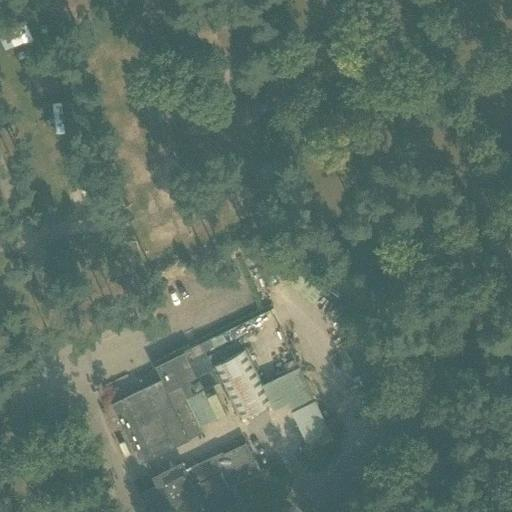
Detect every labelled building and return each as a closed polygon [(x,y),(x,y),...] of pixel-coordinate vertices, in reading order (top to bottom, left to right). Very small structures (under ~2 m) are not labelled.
[(511,18),(511,3),(491,2),(490,17),(511,18)] [(442,49),(450,36),(412,12),(404,25),(442,49)] [(312,17),(297,15),(289,59),(304,61),(312,17)] [(0,35),(0,46),(16,37),(11,29),(0,35)] [(100,32),(77,40),(83,58),(106,50),(100,32)] [(421,75),(422,60),(377,58),(376,73),(421,75)] [(340,70),(327,62),(303,100),(316,108),(340,70)] [(511,89),(511,72),(478,87),(484,101),(511,89)] [(358,113),(345,105),(321,143),(334,151),(358,113)] [(466,123),(467,107),(422,105),(421,121),(466,123)] [(511,145),(511,127),(499,120),(491,133),(511,145)] [(504,174),(491,166),(467,204),(480,212),(504,174)] [(336,180),(320,183),(324,205),(340,202),(336,180)] [(388,267),(389,251),(344,249),(343,265),(388,267)] [(232,356),(213,366),(241,419),(272,403),(245,349),(232,356)] [(162,380),(130,396),(112,404),(136,456),(137,456),(139,462),(158,453),(203,432),(186,397),(202,390),(186,357),(183,352),(155,366),(162,380)] [(299,375),(278,383),(282,397),(303,439),(279,448),(288,469),(336,447),(310,404),(299,375)] [(147,489),(141,492),(150,511),(153,511),(173,503),(177,511),(213,511),(237,501),(231,488),(229,484),(259,470),(256,464),(257,463),(255,459),(253,460),(245,443),(213,458),(212,456),(184,469),(181,462),(153,476),(157,484),(147,488),(147,489)]
